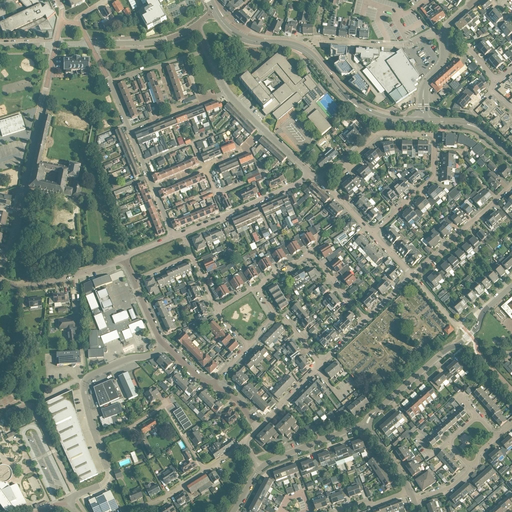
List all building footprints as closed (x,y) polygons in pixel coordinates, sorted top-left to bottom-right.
[(26,8),(29,10),(38,26),(40,31),(52,31),(47,20),(55,14),(47,5),(42,9),(37,0),(19,0),(20,2),(22,4),(24,6),(26,8)] [(132,0),(127,0),(131,8),(135,7),(132,0)] [(140,13),(139,14),(148,30),(154,26),(153,25),(160,21),(161,22),(167,19),(161,9),(163,8),(160,4),(159,3),(163,1),(162,0),(154,0),(142,7),(140,10),(142,14),(140,15),(140,13)] [(233,1),(227,7),(233,13),(239,8),(244,3),(241,0),(237,0),(236,1),(234,3),(233,1)] [(483,16),(485,14),(491,10),(489,7),(491,5),(487,0),(486,0),(480,6),(483,9),(479,12),(483,16)] [(112,5),(117,13),(123,10),(118,2),(116,3),(112,5)] [(436,13),(434,14),(439,21),(446,17),(441,10),(440,10),(437,5),(433,9),(436,13)] [(103,11),(105,15),(107,17),(110,15),(112,19),(114,18),(108,8),(103,11)] [(236,17),(245,25),(251,19),(250,19),(253,16),(255,18),(260,12),(257,10),(254,13),(251,10),(249,12),(245,8),(242,11),(236,17)] [(38,26),(29,10),(3,22),(0,23),(0,27),(1,30),(0,30),(0,36),(7,35),(15,34),(23,32),(31,29),(38,26)] [(302,10),(299,22),(301,22),(304,23),(305,23),(306,14),(309,15),(310,12),(302,10)] [(490,17),(493,20),(499,14),(495,10),(493,12),(491,10),(485,14),(489,18),(490,17)] [(426,15),(424,16),(427,19),(428,18),(433,25),(439,21),(434,14),(432,11),(429,13),(429,12),(426,15)] [(471,11),(467,15),(469,18),(468,19),(470,20),(469,20),(470,21),(474,25),(475,24),(479,20),(478,20),(471,11)] [(257,19),(259,21),(265,14),(262,12),(257,19)] [(490,22),(496,29),(497,28),(502,23),(500,21),(503,18),(499,14),(490,22)] [(467,15),(462,19),(468,26),(470,29),(472,27),(474,29),(477,26),(475,24),(474,25),(470,21),(469,20),(470,20),(468,19),(469,18),(467,15)] [(109,22),(105,23),(107,28),(118,22),(116,18),(109,22)] [(270,32),(274,33),(274,32),(278,34),(283,22),(276,19),(274,24),(273,23),(270,27),(272,28),(270,32)] [(340,29),(339,37),(347,38),(348,31),(342,30),(343,26),(344,20),(342,19),(340,29)] [(462,19),(458,22),(470,35),(472,33),(469,30),(469,31),(466,27),(468,26),(462,19)] [(251,29),(260,34),(263,28),(263,27),(262,27),(263,24),(258,21),(256,24),(255,23),(254,23),(251,29)] [(352,21),(350,27),(349,31),(349,35),(356,36),(357,29),(358,29),(358,27),(358,23),(356,22),(356,28),(353,27),(355,22),(352,21)] [(285,32),(292,34),(293,29),(296,30),(298,23),(292,22),(291,24),(287,23),(285,32)] [(470,35),(458,22),(455,26),(460,32),(462,30),(465,34),(464,34),(465,35),(463,37),(465,39),(467,38),(470,35)] [(502,23),(497,28),(500,32),(502,30),(504,33),(511,27),(507,23),(504,25),(502,23)] [(303,35),(313,35),(313,26),(303,26),(303,35)] [(359,39),(368,39),(369,31),(368,31),(368,29),(365,28),(364,31),(360,31),(359,39)] [(477,47),(481,51),(488,46),(485,43),(487,42),(484,39),(480,40),(478,42),(480,45),(477,47)] [(487,54),(489,56),(495,51),(492,47),(490,49),(488,46),(481,51),(485,56),(487,54)] [(347,49),(331,48),(331,54),(335,54),(335,58),(339,58),(339,63),(334,67),(342,76),(350,76),(353,79),(349,83),(351,85),(354,88),(357,90),(359,92),(362,94),(366,96),(370,89),(355,71),(348,62),(348,54),(347,54),(347,49)] [(367,68),(368,70),(396,104),(409,95),(417,90),(414,87),(418,84),(416,82),(421,78),(413,67),(414,67),(415,64),(411,60),(409,62),(402,50),(397,54),(380,53),(379,51),(371,50),(371,51),(369,51),(369,49),(367,49),(367,50),(365,50),(356,49),(356,48),(354,48),(353,56),(355,56),(356,56),(361,62),(367,68)] [(278,121),(303,99),(308,105),(303,109),(305,111),(303,113),(322,136),(332,127),(325,119),(327,117),(318,106),(316,103),(321,98),(324,96),(317,87),(308,76),(302,80),(285,59),(286,58),(281,51),(251,76),(248,74),(240,81),(264,109),(268,106),(273,111),(274,113),(273,114),(278,121)] [(489,61),(493,65),(499,59),(497,57),(498,55),(495,51),(489,56),(491,58),(489,61)] [(72,60),(63,60),(63,71),(65,71),(66,74),(71,73),(71,71),(76,71),(77,76),(88,73),(87,70),(88,70),(88,59),(80,60),(80,58),(72,58),(72,60)] [(458,59),(452,64),(458,72),(464,67),(463,66),(464,66),(458,59)] [(499,59),(493,65),(496,69),(504,62),(503,61),(501,62),(499,59)] [(470,65),(473,69),(475,71),(479,68),(474,62),(470,65)] [(445,71),(451,78),(454,81),(461,75),(458,72),(452,64),(445,71)] [(475,71),(473,69),(470,65),(467,68),(472,74),(475,71)] [(167,68),(169,75),(176,72),(173,66),(167,68)] [(441,86),(451,78),(445,71),(432,82),(433,83),(431,85),(438,93),(443,88),(441,86)] [(148,75),(150,82),(157,80),(154,73),(148,75)] [(176,73),(169,75),(171,82),(182,78),(181,75),(177,76),(176,73)] [(476,85),(481,92),(486,88),(483,85),(486,83),(484,81),(486,80),(482,76),(481,77),(478,79),(477,79),(473,82),(476,85)] [(171,82),(174,88),(180,86),(178,79),(171,82)] [(150,82),(152,89),(159,87),(157,80),(150,82)] [(511,87),(507,82),(508,81),(507,81),(503,85),(502,84),(499,86),(501,88),(497,91),(504,96),(507,94),(506,93),(509,90),(511,93),(511,99),(509,101),(511,103),(511,87)] [(467,90),(467,91),(472,96),(475,94),(477,96),(481,92),(476,85),(473,82),(469,85),(471,87),(469,89),(467,90)] [(118,85),(121,92),(128,89),(125,83),(118,85)] [(174,88),(176,95),(183,93),(180,86),(174,88)] [(152,89),(155,96),(161,94),(159,87),(152,89)] [(121,92),(124,99),(130,96),(128,89),(121,92)] [(459,97),(461,99),(468,105),(472,101),(470,99),(472,96),(467,91),(466,90),(459,97)] [(183,93),(176,95),(178,102),(184,100),(185,100),(189,98),(186,92),(183,93)] [(155,96),(157,103),(164,101),(161,94),(155,96)] [(124,99),(127,105),(133,103),(130,96),(124,99)] [(490,114),(491,112),(497,106),(493,103),(494,101),(492,99),(490,101),(488,98),(482,104),(485,107),(486,106),(488,109),(484,113),(483,112),(481,114),(480,115),(484,119),(490,114)] [(468,105),(461,99),(459,102),(457,100),(456,102),(453,108),(452,112),(460,113),(460,109),(462,107),(464,109),(468,105)] [(164,101),(157,103),(158,106),(154,108),(155,111),(159,109),(159,110),(166,107),(164,101)] [(217,102),(211,104),(213,110),(220,108),(220,110),(223,107),(221,102),(218,103),(217,102)] [(127,105),(129,112),(136,109),(133,103),(127,105)] [(224,114),(226,116),(234,108),(230,103),(225,108),(227,111),(224,114)] [(213,110),(211,104),(205,107),(207,113),(213,110)] [(500,120),(506,114),(502,110),(503,109),(501,107),(499,109),(497,106),(491,112),(490,114),(492,116),(495,113),(498,116),(493,121),(492,120),(489,123),(493,127),(496,125),(498,122),(500,120)] [(203,107),(197,110),(201,121),(204,120),(202,115),(206,114),(203,107)] [(136,109),(129,112),(132,119),(139,116),(142,114),(140,108),(136,109)] [(231,115),(234,117),(239,112),(234,108),(226,116),(228,119),(231,115)] [(197,110),(191,112),(194,119),(197,118),(198,122),(199,122),(200,123),(202,123),(201,121),(197,110)] [(194,119),(191,112),(185,114),(188,121),(191,120),(194,126),(193,127),(195,134),(196,133),(196,134),(199,133),(199,132),(199,131),(196,123),(194,119)] [(235,125),(238,122),(243,117),(239,112),(234,117),(236,120),(233,123),(235,125)] [(176,118),(179,125),(180,128),(184,127),(185,129),(190,127),(188,121),(185,114),(176,118)] [(502,135),(510,128),(511,125),(511,118),(511,117),(511,116),(510,115),(508,117),(506,114),(500,120),(502,121),(503,122),(504,121),(507,124),(502,129),(501,128),(498,131),(502,135)] [(25,129),(21,115),(0,121),(0,128),(3,137),(20,131),(25,129)] [(51,117),(45,116),(29,188),(86,201),(86,194),(81,193),(83,184),(74,182),(72,190),(65,189),(67,178),(77,180),(80,166),(69,164),(68,169),(40,163),(51,117)] [(237,128),(239,130),(248,121),(243,117),(238,122),(235,125),(237,127),(237,128)] [(176,118),(170,120),(173,127),(174,131),(176,131),(177,130),(175,126),(179,125),(176,118)] [(170,120),(165,122),(169,134),(171,133),(170,128),(173,127),(170,120)] [(248,121),(239,130),(233,135),(236,139),(240,135),(238,134),(241,132),(244,128),(247,131),(252,126),(248,121)] [(165,122),(158,125),(161,131),(164,130),(166,135),(169,134),(165,122)] [(353,129),(349,132),(356,140),(361,136),(357,131),(359,129),(354,123),(351,126),(353,129)] [(158,125),(153,127),(155,134),(158,133),(160,137),(163,136),(161,131),(158,125)] [(256,130),(252,126),(247,131),(243,134),(245,136),(249,133),(251,135),(256,130)] [(157,138),(156,135),(155,134),(153,127),(147,129),(151,140),(157,138)] [(109,141),(116,138),(125,135),(122,129),(116,132),(117,135),(112,137),(110,138),(111,138),(111,140),(109,141)] [(148,142),(151,140),(147,129),(141,131),(144,138),(146,143),(148,141),(148,142)] [(144,138),(141,131),(135,134),(138,141),(140,145),(146,143),(144,138)] [(356,140),(349,132),(344,136),(342,134),(339,137),(345,143),(347,140),(351,144),(356,140)] [(119,140),(121,143),(127,141),(125,135),(116,138),(109,141),(110,144),(119,140)] [(454,136),(443,135),(443,146),(447,146),(447,148),(453,148),(454,148),(454,143),(454,136)] [(160,137),(165,151),(168,150),(163,136),(160,137)] [(464,144),(468,147),(472,140),(469,138),(464,137),(460,136),(456,136),(454,136),(454,143),(458,143),(458,144),(463,145),(464,144)] [(183,141),(182,137),(177,139),(180,146),(186,144),(185,141),(183,141)] [(227,137),(224,138),(226,143),(230,152),(236,149),(232,140),(229,142),(228,139),(227,137)] [(252,150),(255,157),(269,142),(264,137),(259,142),(261,144),(257,149),(254,148),(252,150)] [(472,140),(468,147),(473,150),(476,154),(477,154),(480,157),(480,158),(486,153),(481,147),(477,144),(473,141),(472,140)] [(117,148),(118,151),(129,146),(127,141),(121,143),(122,146),(117,148)] [(210,160),(202,141),(197,143),(199,150),(202,148),(205,154),(201,156),(204,163),(210,160)] [(268,151),(273,145),(269,142),(255,157),(257,160),(257,159),(263,153),(263,152),(266,149),(268,151)] [(392,142),(387,143),(390,153),(395,152),(395,153),(399,153),(399,145),(393,145),(392,142)] [(402,145),(399,145),(399,153),(399,155),(402,155),(402,152),(407,152),(407,142),(402,142),(402,145)] [(412,142),(407,142),(407,152),(412,152),(412,156),(415,156),(415,154),(415,145),(412,145),(412,142)] [(418,145),(415,145),(415,154),(418,154),(418,155),(423,155),(423,152),(423,143),(418,142),(418,145)] [(213,151),(216,158),(222,155),(219,149),(220,148),(218,143),(214,145),(211,146),(211,147),(213,151)] [(226,143),(223,144),(224,147),(221,149),(224,155),(230,152),(226,143)] [(383,147),(378,148),(382,157),(383,157),(386,157),(385,154),(390,153),(387,143),(383,144),(383,147)] [(428,143),(423,143),(423,152),(428,153),(428,154),(431,154),(431,145),(428,145),(428,143)] [(270,159),(273,155),(278,149),(273,145),(268,151),(265,154),(267,156),(270,159)] [(124,151),(125,155),(132,152),(129,146),(118,151),(119,153),(124,151)] [(211,147),(205,149),(210,160),(216,158),(213,151),(211,147)] [(368,153),(375,161),(379,158),(380,159),(382,157),(378,148),(374,152),(372,150),(368,153)] [(272,161),(274,163),(282,154),(278,149),(273,155),(275,157),(272,161)] [(326,150),(324,153),(326,155),(324,157),(329,163),(338,155),(333,149),(329,153),(326,150)] [(126,158),(122,160),(123,162),(134,158),(132,152),(125,155),(126,158)] [(443,155),(443,162),(456,162),(456,160),(454,160),(454,155),(456,155),(456,152),(449,152),(449,155),(443,155)] [(326,155),(324,153),(320,156),(322,159),(316,163),(321,169),(329,163),(324,157),(326,155)] [(364,161),(369,166),(371,168),(372,170),(375,167),(371,164),(375,161),(368,153),(365,157),(366,159),(364,161)] [(251,154),(245,156),(249,165),(255,163),(251,154)] [(282,154),(274,163),(277,165),(280,161),(282,163),(287,158),(282,154)] [(177,163),(178,166),(180,173),(187,170),(183,161),(180,155),(177,156),(180,162),(177,163)] [(249,165),(245,156),(239,159),(242,168),(246,166),(249,165)] [(263,161),(261,159),(259,161),(263,165),(270,159),(267,156),(263,161)] [(129,163),(130,166),(136,164),(134,158),(120,163),(117,164),(119,167),(129,163)] [(189,158),(183,161),(187,170),(193,167),(193,168),(193,167),(190,161),(189,158)] [(197,158),(190,161),(193,167),(200,165),(197,158)] [(237,160),(231,162),(235,174),(236,174),(236,173),(237,175),(238,178),(244,176),(242,171),(238,172),(236,168),(240,167),(237,160)] [(231,162),(225,165),(228,171),(231,170),(233,175),(235,174),(231,162)] [(491,163),(487,166),(494,172),(497,168),(491,163)] [(127,172),(128,174),(139,169),(136,164),(130,166),(131,169),(127,171),(127,172)] [(228,171),(225,165),(219,167),(222,174),(224,179),(225,181),(226,180),(231,178),(230,176),(228,171)] [(499,173),(505,179),(508,176),(508,177),(511,172),(511,171),(505,165),(502,168),(503,170),(499,173)] [(178,166),(172,169),(174,175),(180,173),(178,166)] [(361,169),(368,177),(368,176),(370,179),(373,176),(373,175),(375,173),(372,170),(371,168),(369,166),(367,168),(365,166),(361,169)] [(470,167),(461,175),(465,180),(467,179),(464,177),(468,174),(475,181),(479,177),(470,167)] [(139,169),(128,174),(125,175),(124,175),(125,178),(129,177),(133,175),(135,178),(141,175),(139,169)] [(159,174),(161,180),(168,178),(165,172),(164,169),(161,171),(162,173),(159,174)] [(172,169),(165,172),(168,178),(174,175),(172,169)] [(359,175),(357,176),(364,184),(366,182),(364,180),(368,177),(361,169),(358,172),(359,175)] [(161,180),(159,174),(155,175),(153,170),(150,171),(153,177),(152,177),(155,183),(161,180)] [(411,170),(409,172),(417,181),(421,177),(415,170),(411,170)] [(417,181),(409,172),(405,175),(405,176),(406,177),(409,180),(413,184),(417,181)] [(487,183),(495,190),(500,185),(496,181),(498,178),(492,172),(487,177),(490,180),(487,183)] [(197,177),(200,183),(203,190),(206,188),(203,181),(206,180),(203,174),(197,177)] [(267,181),(269,184),(271,189),(282,184),(281,182),(284,180),(282,174),(267,181)] [(354,176),(350,180),(356,187),(360,184),(363,188),(366,186),(364,184),(357,176),(355,178),(354,176)] [(197,177),(191,180),(193,185),(199,183),(200,183),(197,177)] [(401,183),(398,185),(404,192),(408,188),(404,184),(407,182),(403,177),(402,177),(399,181),(401,183)] [(116,178),(111,181),(114,188),(120,186),(119,183),(118,184),(116,179),(117,179),(116,178)] [(264,178),(257,182),(260,190),(262,189),(259,183),(265,180),(264,178)] [(191,180),(184,182),(187,188),(193,185),(191,180)] [(350,180),(346,183),(352,190),(356,187),(350,180)] [(184,182),(178,185),(180,191),(187,188),(184,182)] [(141,191),(147,189),(144,183),(138,185),(135,186),(138,193),(141,192),(141,191)] [(346,183),(342,186),(348,194),(352,190),(346,183)] [(309,197),(311,195),(318,187),(314,184),(310,188),(309,187),(304,192),(307,195),(303,199),(305,201),(309,197)] [(178,185),(172,188),(174,193),(176,196),(179,195),(180,199),(183,197),(182,193),(180,191),(178,185)] [(390,189),(392,191),(394,194),(396,192),(400,196),(404,192),(398,185),(395,188),(393,185),(390,189)] [(114,192),(115,195),(131,189),(129,186),(114,192)] [(254,194),(258,193),(255,186),(240,193),(244,201),(255,196),(254,194)] [(433,187),(431,189),(438,197),(441,200),(447,194),(441,188),(439,190),(436,186),(434,188),(433,187)] [(311,195),(315,199),(322,191),(318,187),(311,195)] [(166,190),(165,190),(168,196),(174,193),(172,188),(166,190)] [(479,195),(486,202),(492,196),(487,190),(486,191),(484,188),(477,193),(479,195)] [(141,199),(149,195),(147,189),(141,192),(138,193),(136,193),(138,197),(139,196),(141,199)] [(438,197),(431,189),(428,191),(430,192),(428,194),(431,197),(429,199),(434,205),(439,201),(441,200),(438,197)] [(168,196),(165,190),(159,193),(162,199),(164,205),(167,203),(165,198),(168,196)] [(315,199),(319,203),(326,195),(322,191),(315,199)] [(394,194),(392,191),(388,194),(387,192),(383,195),(387,200),(389,198),(392,202),(397,198),(394,194)] [(480,209),(487,203),(479,195),(477,193),(475,191),(469,197),(467,194),(464,197),(468,200),(471,198),(473,200),(480,209)] [(225,194),(221,196),(223,202),(223,203),(226,210),(232,207),(229,200),(228,200),(225,194)] [(508,210),(511,205),(511,194),(506,200),(508,202),(503,209),(506,212),(508,210)] [(146,204),(152,202),(149,195),(141,199),(142,202),(141,203),(142,206),(146,204)] [(326,195),(319,203),(322,207),(323,207),(325,204),(327,202),(330,199),(326,195)] [(356,205),(360,210),(367,204),(368,202),(369,201),(367,198),(366,199),(363,196),(362,195),(356,200),(358,203),(356,205)] [(0,203),(9,206),(8,206),(9,202),(10,203),(11,198),(3,196),(3,197),(0,196),(0,203)] [(287,196),(281,198),(286,208),(288,212),(290,211),(293,210),(290,203),(287,196)] [(291,198),(296,210),(300,206),(299,203),(298,204),(295,196),(291,198)] [(286,208),(281,198),(276,200),(282,213),(283,214),(288,212),(286,208)] [(418,200),(422,205),(425,208),(427,210),(431,207),(432,207),(434,205),(429,199),(427,201),(423,198),(421,199),(420,198),(418,200)] [(276,200),(272,203),(277,215),(282,213),(276,200)] [(418,209),(416,211),(422,217),(424,215),(423,214),(427,210),(425,208),(422,205),(418,200),(416,202),(417,203),(415,205),(418,209)] [(465,203),(460,207),(466,215),(467,214),(469,215),(471,214),(472,215),(474,213),(470,208),(472,206),(467,200),(464,202),(465,203)] [(149,211),(155,208),(152,202),(146,204),(147,207),(143,208),(144,209),(141,210),(141,211),(138,212),(140,214),(149,211)] [(209,205),(210,208),(213,214),(219,212),(219,211),(215,202),(209,205)] [(368,211),(370,213),(375,209),(368,202),(367,204),(360,210),(364,214),(368,211)] [(276,213),(271,203),(266,205),(271,215),(276,213)] [(329,212),(331,214),(339,206),(338,204),(337,205),(334,203),(332,205),(330,203),(329,204),(325,209),(323,211),(327,215),(329,212)] [(271,215),(266,205),(261,207),(264,214),(265,214),(266,217),(271,215)] [(339,206),(331,214),(334,216),(331,219),(334,222),(338,220),(340,217),(338,215),(343,211),(340,209),(341,208),(339,206)] [(453,212),(455,215),(462,223),(465,221),(464,220),(465,218),(464,217),(466,215),(460,207),(459,206),(453,212)] [(151,217),(157,214),(155,208),(149,211),(151,217)] [(210,208),(204,210),(206,217),(212,214),(213,214),(210,208)] [(375,209),(370,213),(366,217),(371,221),(375,218),(379,222),(384,218),(381,216),(378,212),(379,211),(376,208),(375,209)] [(258,209),(253,211),(257,221),(258,224),(264,222),(262,219),(261,216),(258,209)] [(407,210),(405,212),(412,220),(415,222),(422,217),(416,211),(414,213),(411,209),(409,211),(407,210)] [(204,210),(197,213),(200,219),(206,217),(204,210)] [(496,212),(491,216),(497,223),(501,219),(502,220),(506,216),(500,210),(497,213),(496,212)] [(253,211),(248,213),(252,223),(257,221),(253,211)] [(412,220),(405,212),(403,214),(404,215),(402,217),(404,219),(402,221),(410,230),(413,227),(411,226),(415,222),(412,220)] [(197,213),(191,216),(193,222),(200,219),(197,213)] [(248,213),(243,216),(247,226),(252,223),(248,213)] [(154,223),(160,221),(157,214),(151,217),(154,223)] [(449,216),(446,218),(448,219),(450,217),(457,226),(459,224),(460,225),(462,223),(455,215),(454,217),(449,216)] [(191,216),(185,218),(187,224),(193,222),(191,216)] [(243,216),(238,218),(242,228),(247,226),(243,216)] [(292,216),(290,217),(294,226),(295,226),(299,224),(299,223),(297,218),(294,219),(292,216)] [(497,223),(491,216),(487,220),(487,221),(485,223),(491,230),(494,228),(493,227),(497,223)] [(290,217),(285,219),(289,229),(294,226),(290,217)] [(178,220),(181,227),(187,224),(185,218),(178,221),(178,220)] [(242,228),(238,218),(232,220),(236,227),(237,230),(242,228)] [(446,218),(440,224),(442,227),(450,235),(452,233),(451,231),(453,230),(445,221),(448,219),(446,218)] [(181,227),(178,220),(175,222),(174,219),(171,220),(172,223),(174,230),(181,227)] [(342,228),(345,232),(350,228),(351,229),(356,224),(352,219),(342,228)] [(154,223),(157,230),(163,227),(162,227),(160,221),(154,223)] [(385,236),(389,240),(397,233),(395,231),(396,230),(392,225),(387,231),(388,230),(390,232),(385,236)] [(314,231),(316,235),(321,232),(317,226),(313,229),(313,228),(312,229),(314,231)] [(157,230),(156,230),(158,233),(155,234),(156,237),(159,236),(165,233),(163,227),(157,230)] [(436,227),(433,229),(439,235),(441,233),(444,237),(446,235),(447,237),(450,235),(442,227),(438,230),(437,229),(436,227)] [(262,232),(264,237),(265,238),(271,236),(267,229),(262,232)] [(434,234),(430,238),(437,246),(439,244),(438,243),(440,241),(437,237),(439,235),(433,229),(431,231),(432,232),(434,234)] [(221,230),(216,233),(219,240),(225,238),(221,230)] [(332,238),(336,242),(338,240),(340,243),(347,238),(343,231),(332,238)] [(484,240),(486,242),(492,237),(488,233),(486,235),(482,231),(477,235),(482,241),(484,240)] [(216,233),(210,235),(213,243),(219,240),(216,233)] [(397,240),(399,243),(405,238),(401,234),(399,236),(397,233),(389,240),(393,244),(397,240)] [(310,234),(306,236),(311,244),(315,242),(314,242),(315,241),(311,234),(310,234)] [(355,242),(359,247),(366,240),(362,235),(360,237),(357,234),(352,239),(355,242)] [(203,239),(204,241),(205,244),(207,243),(208,245),(213,243),(210,235),(204,238),(205,238),(203,239)] [(298,235),(296,236),(301,243),(303,242),(305,245),(306,246),(307,246),(308,247),(311,245),(311,244),(306,236),(303,238),(302,237),(301,238),(300,236),(299,236),(298,235)] [(195,243),(196,245),(204,241),(203,239),(201,236),(192,239),(194,243),(195,243)] [(292,244),(292,245),(297,253),(300,251),(300,250),(301,250),(300,249),(298,245),(301,243),(296,236),(294,238),(295,239),(293,240),(293,241),(295,243),(292,244)] [(467,244),(475,254),(480,250),(478,247),(480,245),(474,237),(469,242),(471,244),(469,246),(467,244)] [(397,249),(401,253),(408,246),(406,244),(409,242),(405,238),(399,243),(401,245),(397,249)] [(437,246),(430,238),(426,242),(423,239),(421,241),(426,247),(429,245),(432,248),(434,247),(435,248),(437,246)] [(327,244),(320,249),(320,250),(322,254),(330,249),(329,247),(328,245),(331,244),(329,240),(326,242),(327,244)] [(360,248),(363,251),(371,243),(370,242),(369,242),(366,240),(359,247),(357,249),(358,250),(360,248)] [(204,241),(196,245),(197,247),(196,247),(198,251),(207,247),(205,244),(204,241)] [(284,242),(281,243),(282,245),(286,251),(286,252),(289,250),(291,254),(292,255),(293,254),(293,255),(297,253),(292,245),(288,247),(288,246),(287,247),(284,242)] [(364,256),(363,256),(365,258),(367,255),(375,249),(372,246),(373,245),(371,243),(363,251),(361,253),(364,256)] [(460,250),(468,260),(473,256),(471,254),(473,251),(475,254),(467,244),(462,248),(464,251),(462,253),(460,250)] [(281,250),(277,252),(282,261),(286,259),(285,258),(286,257),(286,256),(283,252),(286,251),(282,245),(280,247),(282,250),(281,251),(281,250)] [(484,248),(492,256),(495,253),(488,245),(484,248)] [(409,253),(411,256),(417,250),(416,251),(413,246),(410,249),(408,246),(401,253),(405,257),(409,253)] [(333,254),(330,255),(332,258),(335,256),(338,254),(342,251),(341,248),(333,254)] [(330,249),(322,254),(324,257),(325,257),(325,258),(330,255),(333,254),(332,253),(332,252),(330,249)] [(375,249),(367,255),(365,258),(369,262),(371,260),(379,252),(378,250),(377,251),(375,249)] [(270,253),(268,254),(272,260),(274,258),(276,262),(277,263),(278,262),(279,263),(282,261),(277,252),(275,250),(271,253),(271,252),(270,253)] [(417,250),(411,256),(410,257),(412,259),(409,262),(413,266),(416,263),(418,264),(420,261),(420,260),(420,259),(418,257),(421,254),(417,250)] [(453,256),(452,257),(461,266),(466,262),(464,260),(466,258),(468,260),(460,250),(455,254),(457,257),(455,259),(453,256)] [(379,252),(371,260),(376,264),(378,267),(383,262),(381,259),(383,257),(380,255),(381,254),(379,252)] [(264,256),(261,258),(268,269),(271,267),(272,266),(271,265),(269,261),(272,260),(268,254),(264,256)] [(204,264),(206,268),(214,264),(213,260),(212,260),(212,259),(214,258),(213,255),(209,257),(208,258),(210,260),(204,263),(205,264),(204,264)] [(335,261),(331,264),(332,265),(331,266),(334,269),(344,260),(341,256),(340,257),(337,259),(335,261)] [(446,263),(445,263),(454,273),(459,269),(457,266),(459,264),(461,266),(452,257),(448,261),(450,263),(448,265),(446,263)] [(499,266),(505,272),(507,270),(508,271),(511,266),(506,260),(503,257),(499,261),(500,261),(501,263),(499,265),(499,266)] [(256,260),(253,262),(255,264),(258,269),(260,268),(263,271),(263,272),(264,271),(264,272),(268,269),(261,258),(256,261),(256,260)] [(344,260),(334,269),(337,272),(338,273),(339,272),(342,269),(343,270),(342,270),(344,272),(349,268),(347,266),(349,264),(344,260)] [(214,264),(206,268),(207,272),(208,271),(208,273),(209,272),(211,276),(215,274),(216,274),(219,272),(219,271),(222,270),(221,267),(220,267),(218,262),(214,264)] [(189,263),(183,266),(187,273),(192,271),(189,263)] [(443,270),(441,272),(446,278),(447,279),(454,273),(445,263),(441,267),(443,270)] [(255,264),(247,268),(254,279),(258,277),(257,276),(258,276),(258,275),(256,271),(258,270),(258,269),(255,264)] [(392,265),(389,269),(390,270),(397,277),(401,273),(394,266),(394,267),(392,265)] [(183,266),(178,268),(181,276),(187,273),(183,266)] [(494,266),(490,270),(499,280),(496,277),(499,275),(501,278),(506,273),(505,272),(499,266),(496,268),(494,266)] [(343,277),(342,278),(343,279),(345,282),(353,276),(350,273),(349,272),(352,269),(350,267),(349,268),(344,272),(345,274),(346,273),(347,274),(343,277)] [(178,268),(172,271),(176,278),(181,276),(178,268)] [(241,268),(238,269),(240,272),(244,279),(247,277),(249,281),(250,281),(251,281),(254,279),(247,268),(243,271),(241,268)] [(310,277),(311,278),(313,281),(321,276),(316,268),(313,270),(312,268),(307,272),(308,273),(310,277)] [(303,270),(297,274),(304,284),(312,280),(310,277),(308,273),(305,275),(303,270)] [(397,277),(390,270),(386,274),(393,281),(397,277)] [(487,272),(483,276),(492,286),(489,283),(491,281),(494,284),(499,280),(490,270),(492,272),(489,274),(487,272)] [(167,273),(168,276),(170,281),(176,278),(172,271),(167,273)] [(436,271),(432,275),(438,283),(442,279),(444,280),(446,278),(441,272),(438,274),(436,271)] [(240,272),(233,277),(235,280),(240,288),(243,286),(243,285),(244,284),(242,280),(244,279),(240,272)] [(294,279),(291,281),(293,284),(297,289),(304,285),(304,284),(297,274),(292,277),(294,279)] [(86,296),(86,297),(92,311),(93,311),(95,316),(94,317),(100,331),(89,332),(90,351),(88,351),(88,359),(104,358),(104,354),(106,354),(107,352),(107,351),(107,350),(106,348),(104,345),(120,339),(121,342),(125,340),(125,341),(133,338),(132,335),(146,329),(142,321),(141,321),(140,319),(130,323),(128,320),(130,319),(127,311),(118,315),(116,311),(111,313),(110,310),(113,309),(104,289),(106,288),(105,285),(112,283),(109,275),(84,285),(84,295),(85,294),(86,296)] [(438,283),(432,275),(427,279),(429,280),(426,283),(433,290),(435,288),(436,288),(440,284),(438,283)] [(168,276),(162,278),(166,286),(171,283),(170,281),(168,276)] [(233,276),(228,279),(230,283),(232,286),(235,290),(236,289),(236,290),(237,291),(240,289),(239,288),(240,288),(235,280),(233,277),(233,276)] [(353,276),(345,282),(348,286),(349,285),(349,286),(354,282),(356,285),(355,286),(360,282),(359,282),(361,281),(359,278),(356,281),(355,280),(353,276)] [(480,279),(476,283),(484,292),(485,292),(482,290),(484,287),(487,290),(492,286),(483,276),(485,279),(482,281),(480,279)] [(378,283),(380,285),(387,291),(391,287),(389,286),(391,283),(385,277),(381,280),(378,283)] [(145,282),(148,290),(159,285),(157,281),(155,282),(154,278),(145,282)] [(157,280),(157,281),(159,285),(159,286),(160,288),(166,286),(162,278),(157,280)] [(223,282),(219,285),(219,286),(226,296),(229,294),(230,293),(227,289),(225,286),(228,284),(225,280),(223,281),(223,282)] [(376,285),(372,288),(377,293),(379,291),(382,295),(387,291),(380,285),(378,283),(376,285)] [(473,285),(469,289),(475,296),(477,294),(480,296),(484,292),(476,283),(478,285),(475,287),(473,285)] [(318,288),(317,289),(317,290),(314,292),(317,296),(319,296),(322,294),(323,296),(329,291),(325,286),(323,284),(321,286),(318,288)] [(159,285),(148,290),(150,294),(154,292),(155,296),(160,293),(157,287),(159,286),(159,285)] [(269,289),(275,299),(283,294),(278,285),(277,286),(276,285),(269,289)] [(188,293),(190,296),(198,292),(198,291),(197,288),(196,287),(191,289),(190,287),(192,286),(191,286),(181,290),(183,295),(188,293)] [(212,289),(211,290),(212,291),(214,295),(218,294),(221,299),(222,298),(222,299),(226,296),(219,286),(213,290),(212,289)] [(317,289),(315,287),(314,286),(308,291),(310,295),(316,290),(317,289)] [(355,286),(349,292),(351,295),(358,289),(355,286)] [(370,294),(368,296),(374,303),(378,299),(374,295),(377,293),(372,288),(368,292),(370,294)] [(462,296),(464,298),(467,301),(468,302),(470,300),(473,303),(477,299),(475,296),(469,289),(468,289),(470,291),(468,293),(466,291),(461,295),(462,296)] [(187,306),(187,307),(197,303),(196,300),(201,298),(200,296),(201,296),(199,293),(199,294),(198,292),(190,296),(191,299),(189,301),(190,304),(187,306)] [(326,307),(330,304),(336,299),(332,294),(330,292),(324,298),(326,300),(324,302),(324,304),(326,307)] [(53,297),(49,298),(49,304),(61,303),(61,304),(69,303),(68,295),(64,295),(64,294),(57,295),(57,294),(52,294),(53,297)] [(283,294),(275,299),(281,310),(288,305),(287,304),(289,303),(283,294)] [(374,303),(368,296),(365,299),(363,297),(357,302),(362,307),(364,304),(368,309),(374,303)] [(461,300),(457,303),(464,311),(468,307),(465,304),(467,301),(464,298),(462,296),(460,298),(461,300)] [(511,319),(511,297),(501,307),(511,320),(511,319)] [(41,298),(28,300),(30,308),(42,306),(41,298)] [(334,314),(337,312),(341,308),(338,305),(340,303),(336,299),(330,304),(334,308),(331,311),(334,314)] [(156,305),(158,310),(166,307),(163,301),(156,305)] [(292,309),(295,314),(302,309),(298,304),(296,301),(295,303),(297,305),(292,309)] [(196,309),(197,313),(206,309),(205,308),(206,307),(204,304),(204,305),(203,303),(199,305),(197,303),(187,307),(188,309),(192,307),(193,310),(196,309)] [(464,311),(457,303),(448,309),(455,316),(458,313),(459,315),(464,311)] [(158,310),(161,316),(168,312),(166,307),(158,310)] [(295,314),(299,318),(307,312),(305,310),(306,309),(304,307),(302,309),(295,314)] [(208,321),(205,316),(208,314),(208,313),(207,310),(206,310),(206,309),(197,313),(199,316),(196,317),(200,325),(205,322),(208,321)] [(349,313),(345,317),(352,325),(352,324),(350,323),(355,319),(353,318),(356,315),(351,310),(348,313),(349,313)] [(168,312),(161,316),(163,321),(171,318),(173,317),(171,312),(168,313),(168,312)] [(302,324),(308,319),(309,318),(307,315),(309,314),(307,312),(299,318),(303,323),(301,324),(302,324)] [(67,332),(68,344),(76,343),(75,331),(74,327),(75,327),(74,322),(75,322),(73,316),(69,317),(69,319),(58,320),(59,329),(67,328),(67,332)] [(309,318),(308,319),(302,324),(306,329),(307,327),(309,329),(314,325),(312,323),(314,322),(313,320),(313,319),(311,317),(309,318)] [(344,321),(342,323),(346,327),(347,329),(352,325),(345,317),(343,319),(344,321)] [(163,321),(166,327),(173,323),(171,318),(163,321)] [(337,326),(335,329),(337,331),(340,329),(343,333),(347,329),(346,327),(342,323),(339,320),(335,324),(337,326)] [(214,322),(208,328),(212,332),(218,326),(214,322)] [(173,323),(166,327),(168,332),(176,329),(173,323)] [(279,323),(274,327),(281,334),(286,330),(279,323)] [(212,332),(216,336),(222,330),(218,326),(212,332)] [(309,332),(311,334),(315,330),(317,328),(315,326),(309,332)] [(445,330),(448,335),(453,330),(450,326),(445,330)] [(274,327),(270,331),(277,338),(281,334),(274,327)] [(331,329),(327,333),(334,341),(339,337),(338,337),(341,335),(337,331),(335,329),(333,327),(331,329)] [(315,330),(311,334),(313,337),(318,332),(319,331),(317,328),(315,330)] [(226,334),(222,330),(216,336),(221,340),(226,334)] [(192,336),(187,331),(185,333),(184,333),(177,341),(182,346),(183,345),(188,339),(192,336)] [(270,331),(266,336),(273,343),(277,338),(270,331)] [(323,335),(321,336),(329,344),(333,340),(334,341),(327,333),(325,331),(322,334),(323,335)] [(221,340),(220,341),(225,347),(233,340),(227,334),(226,334),(221,340)] [(321,336),(320,335),(318,337),(321,340),(319,342),(324,348),(329,344),(321,336)] [(273,343),(266,336),(262,340),(268,347),(273,343)] [(183,345),(187,349),(193,343),(188,339),(183,345)] [(231,353),(227,358),(228,359),(234,353),(233,352),(239,346),(233,340),(225,347),(231,353)] [(285,349),(288,353),(297,346),(293,341),(289,344),(287,341),(281,347),(280,348),(283,350),(285,349)] [(187,349),(191,353),(197,348),(193,343),(187,349)] [(291,361),(297,357),(301,354),(299,352),(301,350),(297,346),(288,353),(287,353),(291,358),(290,358),(292,360),(291,361)] [(262,347),(258,351),(263,357),(267,352),(262,347)] [(191,353),(195,358),(201,352),(197,348),(191,353)] [(257,350),(253,355),(260,363),(265,358),(263,357),(258,351),(257,350)] [(56,358),(58,358),(59,366),(71,365),(71,366),(72,367),(72,368),(73,368),(74,368),(74,367),(75,366),(76,365),(81,365),(80,352),(56,353),(56,358)] [(195,358),(199,362),(205,356),(201,352),(195,358)] [(161,367),(168,360),(164,355),(157,363),(156,363),(152,360),(149,361),(154,365),(156,367),(159,364),(161,367)] [(199,362),(205,368),(212,361),(206,355),(205,356),(199,362)] [(254,365),(256,367),(260,363),(253,355),(248,359),(249,360),(254,365)] [(299,366),(307,360),(304,356),(299,359),(297,357),(291,361),(293,364),(296,362),(299,366)] [(168,360),(161,367),(165,371),(169,375),(173,371),(171,369),(169,371),(167,369),(173,364),(168,360)] [(254,365),(249,360),(245,364),(248,368),(250,370),(254,365)] [(307,360),(299,366),(302,369),(300,370),(303,374),(308,371),(306,368),(310,365),(307,360)] [(212,361),(205,368),(211,374),(217,368),(218,370),(224,364),(222,362),(220,364),(218,361),(215,364),(212,361)] [(337,361),(331,366),(337,374),(340,372),(341,374),(344,373),(339,367),(341,366),(337,361)] [(455,361),(451,365),(458,374),(460,376),(464,373),(464,372),(467,370),(459,362),(457,364),(455,361)] [(449,371),(446,374),(451,379),(454,382),(457,379),(455,377),(458,374),(451,365),(446,369),(449,371)] [(337,374),(331,366),(325,371),(331,379),(334,377),(336,379),(338,377),(337,375),(337,374)] [(239,372),(232,379),(235,382),(243,374),(241,372),(242,371),(240,369),(238,371),(239,372)] [(119,377),(129,400),(138,396),(128,373),(119,377)] [(173,373),(167,380),(171,384),(174,381),(177,384),(182,378),(178,374),(176,376),(173,373)] [(441,373),(437,377),(443,383),(445,386),(449,383),(448,381),(451,379),(446,374),(444,376),(441,373)] [(235,382),(238,384),(246,377),(243,374),(235,382)] [(288,375),(284,379),(291,386),(295,382),(288,375)] [(238,384),(241,387),(249,379),(246,377),(238,384)] [(443,383),(437,377),(430,383),(436,389),(437,391),(441,388),(441,387),(440,386),(443,383)] [(178,388),(180,390),(187,383),(182,378),(177,384),(179,386),(178,388)] [(316,378),(312,382),(322,392),(321,392),(324,394),(328,390),(316,378)] [(284,379),(279,384),(286,390),(291,386),(284,379)] [(103,384),(110,402),(120,398),(112,380),(103,384)] [(312,382),(308,386),(318,396),(321,392),(322,392),(312,382)] [(183,390),(185,392),(193,385),(191,387),(187,383),(180,390),(181,391),(183,390)] [(110,402),(103,384),(94,388),(100,407),(110,402)] [(242,392),(245,395),(253,387),(250,384),(248,385),(244,390),(242,392)] [(279,384),(275,388),(282,395),(286,390),(279,384)] [(193,385),(185,392),(187,390),(191,394),(191,395),(193,397),(197,393),(195,391),(197,389),(193,385)] [(308,386),(304,390),(309,395),(310,395),(316,401),(318,400),(319,401),(321,399),(318,396),(308,386)] [(465,390),(468,395),(473,391),(469,386),(465,390)] [(245,395),(248,397),(255,390),(253,387),(245,395)] [(430,387),(425,391),(433,400),(438,396),(430,387)] [(145,394),(148,398),(149,398),(151,402),(158,398),(156,395),(159,393),(156,388),(152,390),(152,389),(145,394)] [(282,395),(275,388),(271,392),(278,399),(282,395)] [(474,393),(478,398),(484,392),(480,388),(474,393)] [(251,400),(257,394),(258,393),(255,390),(248,397),(251,400)] [(304,390),(300,394),(306,399),(310,403),(312,405),(314,403),(308,397),(309,395),(304,390)] [(43,405),(79,483),(98,475),(92,462),(87,449),(84,440),(81,429),(78,421),(77,414),(75,406),(74,401),(72,391),(43,405)] [(199,397),(203,401),(209,395),(205,391),(202,393),(200,391),(194,397),(197,400),(199,397)] [(425,391),(421,395),(429,404),(433,400),(425,391)] [(478,398),(482,402),(488,397),(484,392),(478,398)] [(251,400),(255,403),(260,397),(257,394),(251,400)] [(300,394),(296,398),(302,403),(304,401),(308,405),(310,403),(306,399),(300,394)] [(358,400),(364,408),(371,403),(366,396),(365,398),(362,394),(359,396),(361,398),(358,400)] [(204,405),(206,407),(213,399),(209,395),(203,401),(206,403),(204,405)] [(421,395),(417,399),(424,408),(429,404),(421,395)] [(255,403),(258,406),(263,401),(260,397),(255,403)] [(482,402),(486,407),(492,401),(488,397),(482,402)] [(302,403),(296,398),(292,402),(301,410),(305,406),(302,403)] [(353,405),(359,412),(364,408),(358,400),(356,398),(354,400),(356,402),(353,405)] [(210,407),(212,409),(219,402),(217,403),(213,399),(206,407),(208,408),(210,407)] [(417,399),(412,403),(420,412),(424,408),(417,399)] [(258,406),(261,409),(266,404),(263,401),(258,406)] [(266,404),(261,409),(264,412),(268,408),(270,410),(276,404),(272,401),(268,405),(266,404)] [(486,407),(490,412),(496,406),(492,401),(486,407)] [(219,402),(212,409),(217,414),(215,416),(216,417),(220,414),(225,411),(222,408),(224,406),(219,402)] [(348,409),(354,417),(359,412),(353,405),(351,402),(349,404),(351,406),(348,409)] [(412,403),(408,406),(416,415),(420,412),(412,403)] [(102,423),(104,428),(114,424),(115,427),(119,425),(115,416),(124,413),(120,404),(101,410),(104,417),(100,418),(101,421),(102,421),(102,423)] [(416,415),(408,406),(404,410),(412,419),(416,415)] [(490,412),(494,416),(499,412),(500,411),(496,406),(490,412)] [(461,407),(457,411),(462,417),(467,413),(461,407)] [(230,409),(222,414),(225,418),(224,418),(223,419),(223,420),(223,421),(223,422),(223,423),(223,424),(224,424),(225,424),(226,424),(227,424),(228,423),(230,425),(236,421),(235,421),(239,418),(235,412),(233,414),(231,412),(232,412),(230,409)] [(350,414),(347,410),(341,414),(345,419),(350,414)] [(317,414),(319,416),(323,421),(327,419),(321,411),(317,414)] [(338,411),(335,413),(338,417),(337,418),(340,422),(344,419),(338,411)] [(457,411),(452,415),(458,421),(462,417),(457,411)] [(205,416),(201,412),(200,413),(198,415),(197,416),(201,420),(203,418),(204,417),(205,416)] [(331,412),(325,416),(331,423),(336,419),(331,412)] [(394,413),(392,415),(399,423),(404,419),(398,412),(395,414),(394,413)] [(492,417),(497,422),(503,416),(499,412),(494,416),(492,417)] [(289,415),(286,418),(298,430),(299,429),(295,424),(297,423),(289,415)] [(391,418),(389,420),(397,429),(401,425),(399,423),(392,415),(390,417),(391,418)] [(452,415),(448,419),(453,425),(458,421),(452,415)] [(312,420),(316,426),(322,422),(317,416),(312,420)] [(503,416),(497,422),(501,426),(507,421),(503,416)] [(446,420),(443,423),(449,429),(453,425),(448,419),(446,417),(444,418),(446,420)] [(286,418),(282,422),(290,430),(292,428),(296,432),(298,430),(286,418)] [(146,425),(140,429),(144,435),(150,431),(150,432),(158,427),(154,420),(146,425)] [(390,430),(392,433),(397,429),(389,420),(386,422),(385,421),(383,423),(390,430)] [(282,422),(279,425),(291,437),(293,436),(288,431),(290,430),(282,422)] [(409,429),(406,431),(410,435),(417,429),(411,422),(409,424),(412,428),(410,431),(409,429)] [(380,428),(388,438),(392,433),(390,430),(383,423),(381,425),(382,426),(380,428)] [(443,423),(439,427),(444,433),(449,429),(443,423)] [(271,424),(267,427),(277,437),(279,436),(276,433),(278,432),(276,429),(271,424)] [(279,425),(276,429),(278,432),(283,437),(285,435),(289,439),(291,437),(279,425)] [(267,427),(264,431),(271,438),(273,437),(275,439),(277,437),(267,427)] [(434,431),(435,432),(440,437),(444,433),(439,427),(434,431)] [(264,431),(260,434),(270,444),(272,442),(270,440),(271,438),(264,431)] [(406,431),(402,435),(404,438),(406,439),(410,435),(406,431)] [(0,504),(5,511),(11,507),(14,506),(16,508),(18,506),(18,507),(26,504),(16,484),(9,488),(9,486),(10,486),(9,484),(8,484),(7,483),(9,481),(11,479),(12,477),(12,475),(11,472),(10,470),(9,468),(7,467),(4,466),(2,466),(0,466),(0,465),(0,437),(1,435),(0,433),(0,432),(0,504)] [(203,441),(199,435),(200,435),(198,432),(190,437),(192,440),(192,439),(194,442),(196,446),(203,441)] [(435,432),(431,436),(436,443),(441,438),(440,437),(435,432)] [(270,444),(260,434),(257,438),(255,440),(262,447),(264,445),(265,445),(266,443),(269,446),(270,444)] [(436,443),(431,436),(426,440),(432,447),(436,443)] [(362,439),(357,441),(361,452),(363,458),(366,456),(365,453),(366,452),(365,450),(366,450),(366,449),(369,448),(366,441),(363,442),(362,439)] [(397,439),(391,444),(394,447),(400,442),(398,439),(397,439)] [(222,442),(219,444),(221,446),(220,447),(221,449),(219,450),(222,454),(235,446),(232,441),(230,440),(224,444),(222,442)] [(511,446),(506,440),(501,444),(503,446),(501,448),(506,454),(508,451),(507,450),(511,446)] [(352,446),(349,447),(353,456),(353,458),(357,456),(357,453),(360,452),(361,452),(357,441),(351,443),(352,446)] [(219,442),(209,449),(216,459),(222,454),(219,450),(221,449),(220,447),(221,446),(219,442)] [(143,448),(147,457),(153,454),(149,445),(143,448)] [(345,446),(340,448),(344,460),(353,456),(349,447),(346,449),(345,446)] [(396,452),(399,457),(409,451),(407,449),(405,450),(403,447),(396,452)] [(336,453),(332,454),(336,463),(344,460),(340,448),(334,450),(336,453)] [(497,449),(493,453),(500,461),(504,459),(504,457),(507,455),(502,449),(499,451),(497,449)] [(437,456),(441,460),(448,455),(444,450),(437,456)] [(324,454),(323,454),(327,465),(328,467),(336,464),(336,463),(332,454),(329,455),(328,452),(327,452),(327,451),(323,453),(324,454)] [(409,451),(399,457),(403,462),(410,457),(408,454),(410,452),(409,451)] [(491,459),(488,461),(493,467),(498,462),(500,462),(500,461),(493,453),(489,457),(491,459)] [(316,460),(319,469),(318,467),(322,466),(321,464),(326,462),(323,454),(318,456),(319,459),(316,460)] [(441,460),(445,465),(452,460),(448,455),(441,460)] [(378,459),(377,457),(376,457),(373,460),(366,464),(368,467),(370,469),(372,467),(379,463),(377,460),(378,459)] [(406,467),(410,472),(419,465),(417,463),(415,465),(413,462),(415,460),(414,458),(408,462),(409,464),(406,467)] [(308,459),(306,460),(310,470),(311,473),(319,470),(319,469),(316,460),(313,461),(312,459),(309,461),(308,459)] [(310,470),(306,460),(304,461),(304,462),(301,464),(301,466),(299,467),(302,476),(311,473),(310,470)] [(445,465),(449,470),(456,464),(452,460),(445,465)] [(181,467),(185,473),(193,468),(189,462),(181,467)] [(372,467),(370,469),(371,471),(374,470),(375,472),(384,467),(382,465),(381,466),(379,463),(372,467)] [(292,464),(290,465),(293,475),(296,473),(298,477),(300,477),(296,465),(293,466),(292,464)] [(456,464),(449,470),(453,474),(460,469),(456,464)] [(171,470),(166,473),(172,481),(177,478),(173,472),(176,471),(172,465),(170,467),(171,470)] [(288,468),(285,469),(288,479),(292,478),(291,476),(293,475),(290,465),(287,466),(288,468)] [(419,465),(410,472),(413,477),(414,476),(416,478),(422,474),(420,472),(422,470),(419,465)] [(378,476),(376,477),(377,479),(386,473),(384,470),(385,469),(384,467),(375,472),(378,476)] [(485,471),(492,479),(495,482),(497,481),(493,476),(495,474),(490,468),(485,471)] [(281,469),(278,470),(283,481),(288,479),(285,469),(281,470),(281,469)] [(435,477),(429,469),(427,471),(428,472),(415,481),(418,485),(419,484),(421,487),(420,488),(423,491),(436,483),(433,478),(435,477)] [(120,470),(114,472),(116,479),(122,477),(120,470)] [(172,481),(166,473),(165,470),(157,475),(158,476),(160,481),(163,479),(167,485),(172,481)] [(273,480),(274,480),(274,482),(276,481),(277,481),(277,482),(279,483),(283,481),(278,470),(276,470),(277,472),(273,473),(275,477),(272,478),(273,480)] [(485,471),(481,475),(487,482),(489,479),(490,481),(492,479),(485,471)] [(210,476),(208,478),(206,475),(187,487),(192,494),(198,490),(201,493),(213,486),(210,482),(213,481),(214,483),(220,479),(215,472),(209,476),(210,476)] [(386,473),(377,479),(380,484),(382,482),(390,477),(389,475),(387,476),(386,473)] [(481,475),(477,479),(484,487),(485,485),(484,484),(487,482),(481,475)] [(390,477),(382,482),(384,485),(381,487),(384,493),(391,488),(389,485),(392,483),(390,480),(392,479),(390,477)] [(263,480),(262,483),(271,487),(273,482),(274,482),(274,480),(273,480),(272,478),(270,479),(269,480),(266,478),(264,481),(263,480)] [(352,485),(353,488),(356,497),(359,496),(358,495),(361,494),(361,493),(364,492),(359,479),(356,480),(357,484),(356,483),(352,485)] [(484,487),(477,479),(472,483),(478,489),(480,487),(482,488),(484,487)] [(262,486),(260,489),(268,493),(271,487),(262,483),(261,485),(262,486)] [(463,487),(468,494),(471,496),(475,492),(474,492),(476,489),(474,487),(472,484),(469,486),(467,483),(463,487)] [(145,487),(151,497),(161,492),(159,487),(157,485),(152,488),(150,484),(145,487)] [(463,487),(458,491),(465,498),(467,496),(466,495),(468,494),(463,487)] [(129,495),(132,502),(143,497),(139,488),(128,493),(129,495)] [(346,488),(343,489),(346,495),(346,497),(349,496),(350,498),(353,497),(354,498),(356,497),(353,488),(347,490),(346,488)] [(257,491),(256,493),(265,498),(268,500),(271,494),(268,493),(260,489),(259,492),(257,491)] [(335,491),(336,494),(339,504),(342,503),(341,501),(345,500),(344,498),(346,497),(346,495),(343,489),(339,491),(338,490),(335,491)] [(458,491),(454,495),(460,501),(461,500),(462,502),(465,499),(465,498),(458,491)] [(329,492),(326,493),(327,495),(329,501),(330,503),(332,502),(333,504),(336,503),(337,504),(339,504),(336,494),(332,496),(332,493),(329,492)] [(90,504),(88,505),(91,511),(93,510),(93,511),(107,511),(117,508),(110,493),(89,502),(90,504)] [(256,496),(255,499),(262,503),(265,505),(267,502),(264,500),(265,498),(256,493),(255,496),(256,496)] [(174,503),(179,511),(183,508),(180,504),(187,500),(188,502),(191,500),(187,495),(184,496),(183,494),(175,499),(177,501),(174,503)] [(329,501),(327,495),(324,496),(323,495),(318,497),(323,510),(325,509),(324,507),(328,506),(327,504),(330,503),(329,501)] [(454,495),(450,499),(454,504),(451,506),(455,510),(462,504),(460,501),(454,495)] [(511,502),(508,498),(503,502),(509,508),(511,505),(511,502)] [(252,502),(251,504),(259,509),(262,503),(255,499),(253,502),(252,502)] [(427,505),(429,511),(440,507),(437,499),(429,502),(430,504),(427,505)] [(323,510),(319,501),(313,503),(315,507),(316,511),(320,509),(320,511),(323,510)] [(401,501),(396,503),(399,511),(405,511),(404,509),(401,501)] [(503,502),(499,506),(503,511),(504,511),(509,508),(503,502)] [(161,510),(162,511),(175,511),(176,511),(170,503),(161,510)] [(396,503),(390,505),(392,511),(395,511),(399,511),(396,503)]
